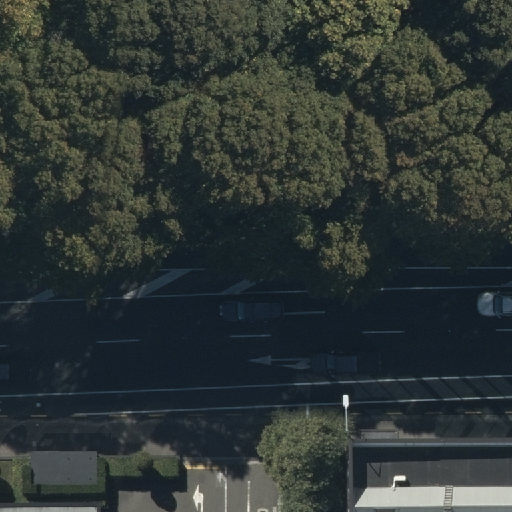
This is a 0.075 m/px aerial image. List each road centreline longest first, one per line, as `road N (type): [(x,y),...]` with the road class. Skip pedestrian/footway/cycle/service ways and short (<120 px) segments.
road 1 (primary): [(511,325),(0,342)]
road 2 (primary): [(0,229),(511,227)]
